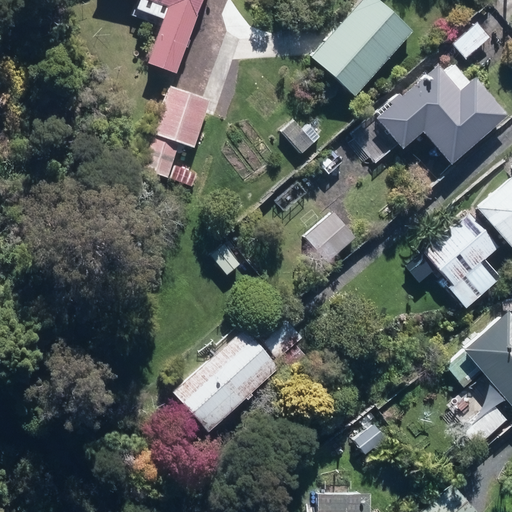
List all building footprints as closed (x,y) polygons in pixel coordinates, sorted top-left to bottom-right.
[(143,64),(172,75),(198,0),(141,0),(163,8),(143,64)] [(350,97),(408,31),(373,0),(355,0),(305,57),(350,97)] [(461,61),(486,39),(472,22),(447,44),(461,61)] [(418,133),(446,165),(503,117),(472,80),(457,93),(434,67),(372,119),(398,150),(418,133)] [(140,171),(164,179),(176,143),(191,148),(206,100),(167,87),(140,171)] [(279,130),(299,154),(317,139),(297,115),(279,130)] [(318,184),(342,162),(330,150),(306,171),(318,184)] [(471,208),(506,249),(511,243),(511,161),(505,168),(510,174),(471,208)] [(168,179),(189,187),(194,174),(173,166),(168,179)] [(420,253),(450,287),(496,247),(466,212),(420,253)] [(302,237),(322,263),(353,238),(333,213),(302,237)] [(511,319),(499,305),(455,344),(511,410),(511,409),(511,319)] [(168,393),(202,432),(275,369),(269,363),(299,337),(276,311),(247,336),(241,330),(168,393)] [(459,383),(475,369),(454,345),(438,360),(459,383)] [(469,449),(503,418),(489,403),(478,413),(460,393),(437,413),(469,449)] [(379,438),(367,423),(348,440),(360,454),(379,438)] [(413,511),(474,511),(447,481),(413,511)] [(305,484),(305,511),(357,511),(358,484),(305,484)]
